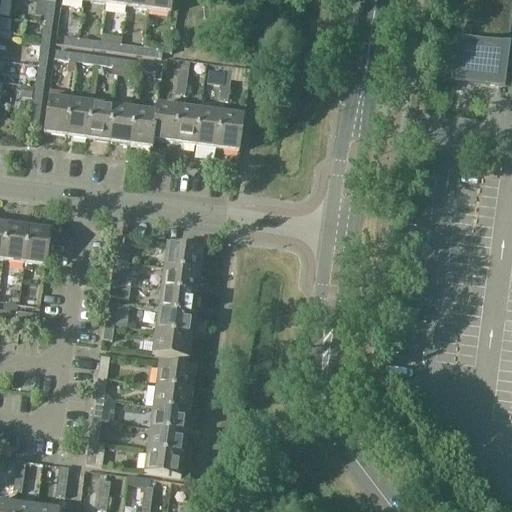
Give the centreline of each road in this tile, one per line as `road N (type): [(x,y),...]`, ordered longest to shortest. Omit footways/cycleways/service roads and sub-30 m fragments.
road 1 (tertiary): [(328,232),(313,385),(318,411),(334,431)]
road 2 (tertiary): [(371,34),(352,84),(328,232)]
road 3 (tertiary): [(350,235),(372,86),(371,34)]
road 4 (tertiary): [(334,431),(350,235)]
road 5 (residential): [(63,369),(85,198)]
road 6 (residential): [(85,198),(230,218)]
